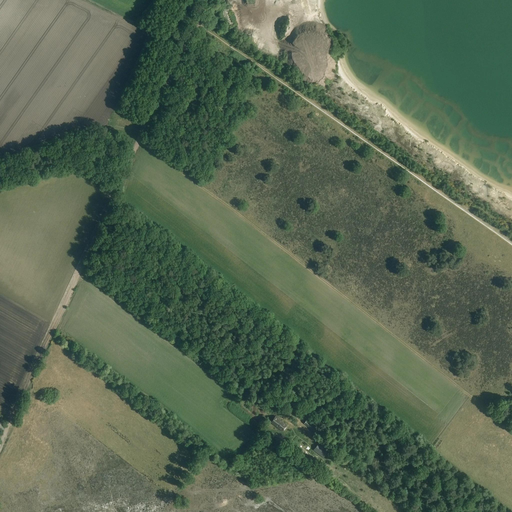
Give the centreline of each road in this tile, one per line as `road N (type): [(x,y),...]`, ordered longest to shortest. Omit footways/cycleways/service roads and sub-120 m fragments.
road 1 (track): [(12,415),(206,0)]
road 2 (track): [(138,134),(483,398)]
